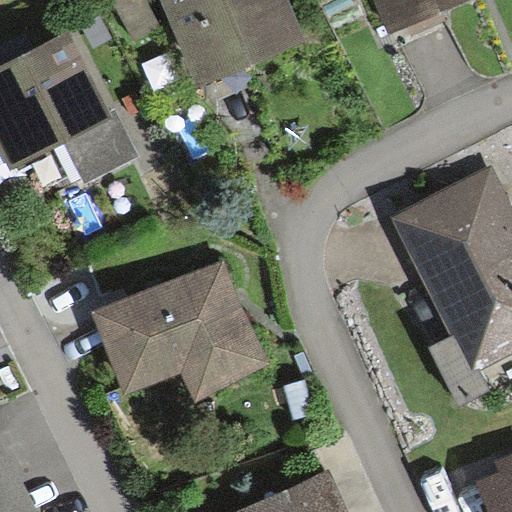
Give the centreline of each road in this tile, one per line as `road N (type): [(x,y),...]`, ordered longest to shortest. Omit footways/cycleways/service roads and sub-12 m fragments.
road 1 (residential): [(511,100),(325,192),(297,234),(315,332),(406,511)]
road 2 (residential): [(0,293),(107,511)]
